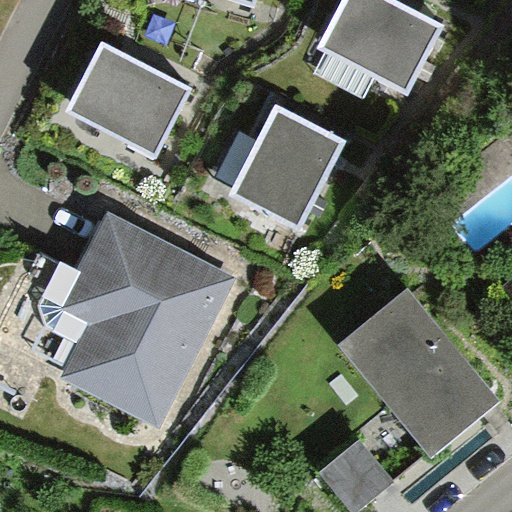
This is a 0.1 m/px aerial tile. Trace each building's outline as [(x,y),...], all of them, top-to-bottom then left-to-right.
[(261,0),(199,0),(256,17),(261,0)] [(379,0),(347,0),(317,57),(410,105),(446,35),(379,0)] [(195,98),(103,50),(66,121),(158,169),(195,98)] [(348,150),(276,114),(230,205),(302,241),(348,150)] [(62,383),(160,433),(236,284),(108,219),(61,312),(91,327),(62,383)] [(511,284),(503,292),(511,302),(511,284)] [(409,296),(339,355),(432,465),(502,405),(409,296)] [(0,369),(0,397),(15,401),(21,374),(0,369)] [(362,445),(322,479),(350,511),(366,511),(397,486),(362,445)]
